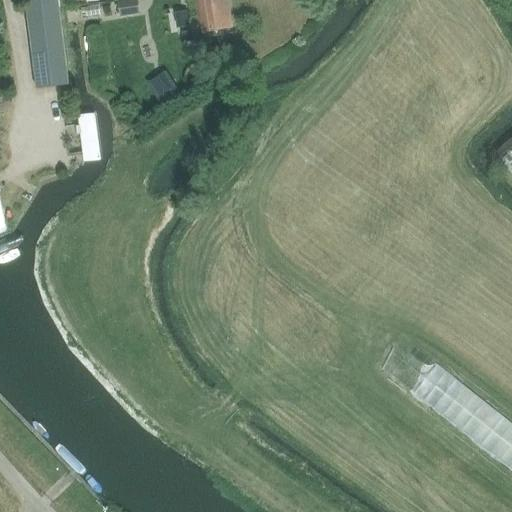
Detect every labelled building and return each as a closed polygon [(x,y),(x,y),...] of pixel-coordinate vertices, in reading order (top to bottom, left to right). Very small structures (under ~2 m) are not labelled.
[(25,0),(37,89),(67,85),(56,0),(25,0)] [(137,0),(121,0),(119,0),(121,13),(139,10),(137,0)] [(197,0),(202,33),(219,30),(214,0),(197,0)] [(152,90),(163,108),(179,98),(168,80),(152,90)] [(95,114),(78,116),(83,161),(101,159),(95,114)]
